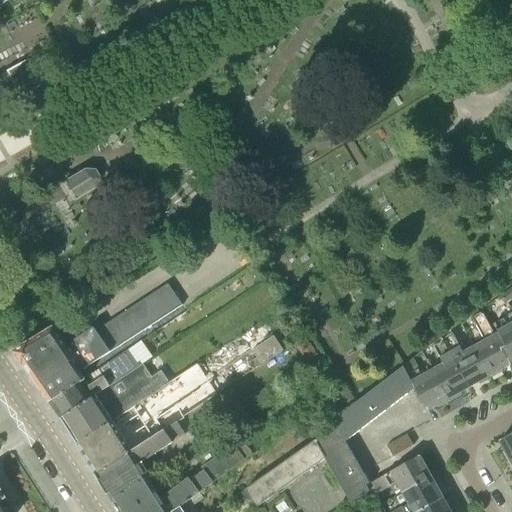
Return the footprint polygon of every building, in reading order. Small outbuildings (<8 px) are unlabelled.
[(28,58),(6,70),(20,96),(42,84),(28,58)] [(83,171),(62,184),(72,200),(94,187),(97,180),(92,171),(83,171)] [(43,389),(51,401),(85,378),(77,367),(79,365),(83,371),(181,306),(168,285),(96,333),(94,330),(75,342),(78,347),(70,352),(62,339),(54,328),(15,352),(23,363),(24,362),(34,378),(33,378),(41,390),(43,389)] [(507,303),(511,299),(511,287),(501,295),(507,303)] [(474,348),(491,378),(503,372),(503,368),(511,363),(485,314),(474,319),(486,341),(474,348)] [(511,314),(495,324),(511,356),(511,314)] [(444,341),(470,386),(478,382),(481,384),(491,378),(474,348),(464,354),(454,334),(444,341)] [(274,336),(252,351),(261,365),(283,350),(274,336)] [(435,372),(451,401),(461,395),(461,391),(470,386),(444,341),(435,348),(439,354),(429,361),(435,372)] [(85,378),(51,401),(62,419),(140,368),(129,350),(99,370),(100,372),(86,381),(85,378)] [(405,367),(418,391),(428,410),(437,405),(440,407),(451,401),(435,372),(424,378),(414,360),(405,367)] [(144,365),(140,368),(62,419),(79,444),(170,385),(162,372),(153,378),(144,365)] [(199,366),(170,385),(79,444),(98,475),(133,451),(119,430),(139,417),(153,439),(178,424),(185,420),(184,418),(218,396),(199,366)] [(418,391),(405,367),(335,420),(341,427),(339,428),(347,442),(414,392),(415,393),(418,391)] [(133,451),(98,475),(114,501),(129,492),(149,480),(147,475),(149,474),(143,464),(185,436),(178,424),(153,439),(133,451)] [(318,443),(326,460),(351,504),(374,491),(370,484),(347,442),(339,428),(318,443)] [(504,453),(510,465),(511,463),(511,434),(500,441),(505,450),(504,453)] [(408,435),(388,446),(394,457),(414,446),(408,435)] [(326,460),(318,443),(317,441),(246,491),(253,502),(257,508),(326,460)] [(129,492),(114,501),(120,511),(174,511),(200,494),(247,462),(235,446),(202,469),(204,472),(191,481),(190,478),(170,493),(163,502),(149,480),(129,492)] [(397,484),(403,495),(435,477),(429,465),(425,465),(420,456),(370,484),(374,491),(376,495),(397,484)] [(435,477),(403,495),(409,506),(397,511),(420,511),(444,499),(439,491),(440,487),(435,477)] [(248,505),(253,502),(246,491),(236,497),(238,503),(248,505)] [(197,511),(194,506),(204,500),(200,494),(174,511),(197,511)] [(444,499),(420,511),(454,511),(452,507),(448,507),(444,499)]
